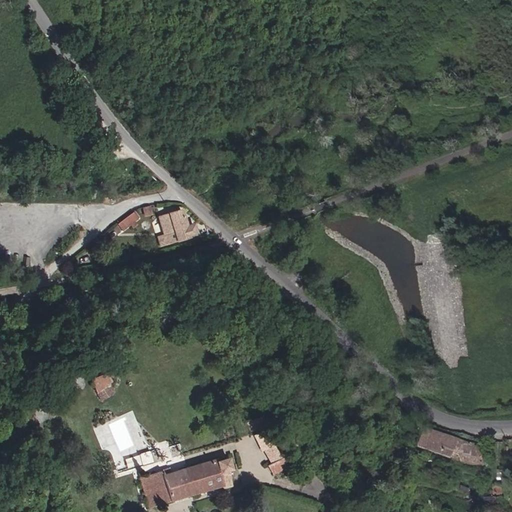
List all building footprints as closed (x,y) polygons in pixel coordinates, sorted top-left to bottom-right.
[(135,209),(117,223),(124,232),(142,218),(135,209)] [(171,231),(162,234),(165,243),(193,234),(190,224),(185,226),(179,211),(165,215),(171,231)] [(123,368),(108,373),(111,382),(126,378),(123,368)] [(97,399),(112,393),(103,370),(87,377),(97,399)] [(416,443),(419,444),(419,446),(458,457),(482,460),(483,449),(480,449),(480,445),(460,440),(425,428),(421,440),(417,439),(416,443)] [(270,448),(277,462),(285,457),(279,444),(270,448)] [(174,473),(171,467),(151,473),(160,504),(233,481),(235,484),(244,481),(238,466),(242,465),(237,455),(227,458),(226,456),(180,471),(174,473)] [(290,466),(285,457),(277,462),(273,463),(277,472),(290,466)] [(500,482),(491,483),(492,496),(500,497),(500,482)]
